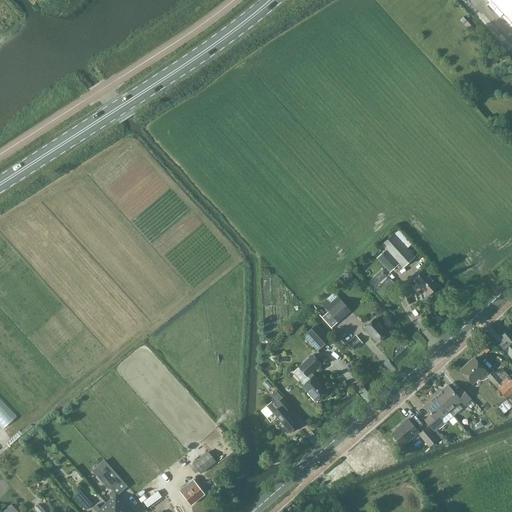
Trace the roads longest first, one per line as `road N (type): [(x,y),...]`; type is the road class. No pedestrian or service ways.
road 1 (tertiary): [(253,511),(511,283)]
road 2 (primary): [(0,184),(242,24)]
road 3 (unclassified): [(233,0),(0,154)]
